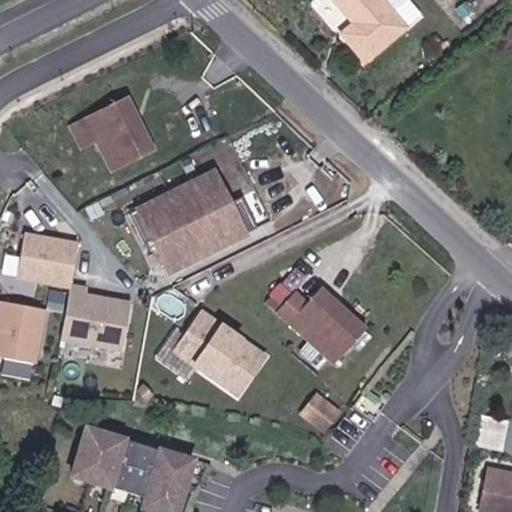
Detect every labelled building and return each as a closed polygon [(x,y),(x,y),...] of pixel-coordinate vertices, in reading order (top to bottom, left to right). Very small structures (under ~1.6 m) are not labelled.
[(380,0),(340,0),(361,28),(348,36),(367,64),(406,35),(380,0)] [(139,129),(135,121),(141,117),(131,100),(94,118),(74,128),(86,153),(100,145),(116,175),(128,170),(158,154),(145,126),(139,129)] [(216,176),(134,218),(148,248),(156,243),(172,276),(258,231),(245,202),(234,208),(216,176)] [(78,248),(25,239),(21,262),(17,285),(72,294),(78,248)] [(89,295),(72,294),(66,319),(61,354),(124,362),(132,312),(88,305),(89,295)] [(304,299),(284,320),(344,376),(377,342),(330,296),(316,312),(304,299)] [(48,318),(0,310),(0,363),(37,369),(48,318)] [(225,330),(204,315),(176,351),(236,397),(264,360),(232,336),(229,340),(222,334),(225,330)] [(300,414),(326,432),(342,408),(316,390),(300,414)] [(504,448),(507,419),(480,416),(477,445),(504,448)] [(149,511),(180,511),(195,463),(88,431),(74,479),(147,501),(144,510),(149,511)] [(511,511),(511,471),(489,467),(482,509),(496,511),(511,511)]
